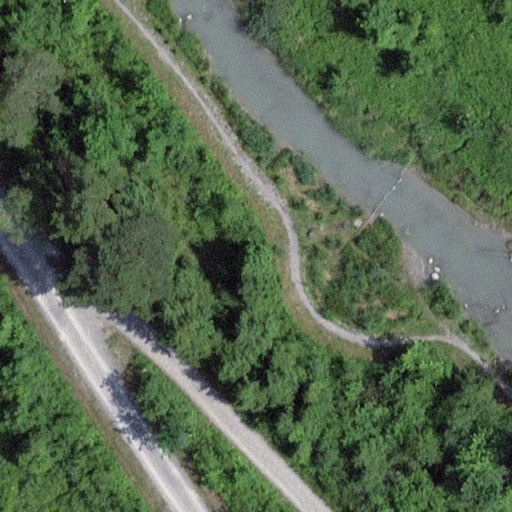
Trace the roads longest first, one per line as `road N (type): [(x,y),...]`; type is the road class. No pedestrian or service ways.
road 1 (track): [(38,257),(165,334),(336,511)]
road 2 (track): [(210,511),(38,257)]
